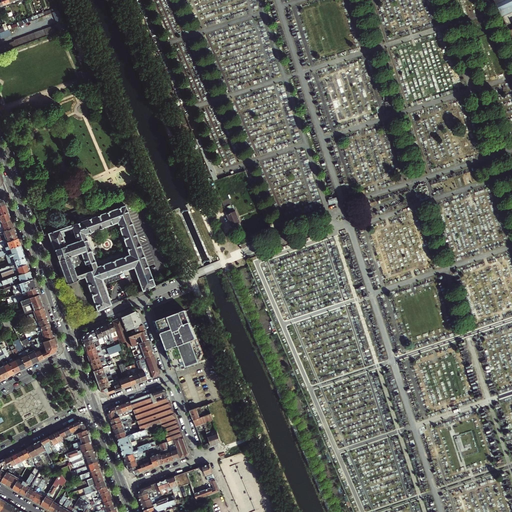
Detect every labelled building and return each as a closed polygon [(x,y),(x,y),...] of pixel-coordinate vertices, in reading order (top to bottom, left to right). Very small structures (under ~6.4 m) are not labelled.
[(511,0),(494,0),(503,18),(511,13),(511,0)] [(57,23),(62,21),(58,11),(52,13),(57,23)] [(0,52),(60,30),(57,24),(15,39),(15,41),(0,46),(0,52)] [(0,37),(2,36),(2,38),(12,34),(10,29),(4,31),(0,32),(0,37)] [(26,174),(22,176),(24,183),(26,188),(31,186),(26,174)] [(0,205),(0,214),(8,211),(5,203),(0,205)] [(102,280),(134,268),(142,291),(155,286),(125,205),(71,225),(77,241),(82,240),(92,270),(99,289),(91,292),(97,311),(111,305),(102,280)] [(0,222),(11,219),(8,211),(0,214),(0,222)] [(228,216),(232,226),(233,225),(234,229),(242,226),(236,212),(228,216)] [(11,219),(0,222),(0,231),(14,227),(11,219)] [(89,264),(91,270),(92,270),(82,240),(77,241),(71,225),(69,226),(76,243),(65,247),(58,230),(47,234),(66,284),(85,277),(84,273),(75,276),(69,258),(79,254),(84,266),(89,264)] [(0,243),(2,243),(18,237),(14,227),(0,231),(0,236),(1,239),(0,239),(0,243)] [(18,237),(2,243),(4,250),(20,244),(18,237)] [(20,244),(4,250),(0,251),(0,256),(6,255),(9,262),(25,256),(20,244)] [(0,273),(27,263),(25,256),(9,262),(8,263),(9,265),(0,268),(0,273)] [(30,271),(27,263),(0,273),(0,277),(2,277),(2,278),(14,273),(15,276),(30,271)] [(99,289),(92,270),(91,270),(84,273),(85,277),(91,292),(99,289)] [(13,285),(33,278),(30,271),(15,276),(0,281),(0,285),(1,286),(12,282),(13,285)] [(36,286),(33,278),(13,285),(16,294),(21,292),(36,286)] [(39,294),(36,286),(21,292),(16,294),(12,295),(14,300),(7,303),(8,305),(20,301),(39,294)] [(128,298),(135,295),(132,289),(125,292),(128,298)] [(20,301),(21,303),(25,313),(33,310),(43,307),(39,294),(20,301)] [(43,307),(33,310),(34,313),(33,313),(31,313),(22,316),(23,320),(28,318),(45,312),(43,307)] [(157,320),(168,351),(179,346),(186,365),(201,359),(204,354),(185,310),(178,312),(173,314),(157,320)] [(135,311),(121,317),(125,330),(128,329),(143,324),(139,312),(135,311)] [(47,317),(45,312),(28,318),(29,321),(36,319),(37,321),(47,317)] [(49,323),(47,317),(37,321),(22,327),(25,332),(36,328),(49,323)] [(121,317),(115,320),(124,342),(125,341),(129,340),(128,337),(128,336),(125,330),(121,317)] [(25,350),(9,319),(2,322),(14,345),(26,367),(32,364),(25,350)] [(124,342),(115,320),(112,321),(117,336),(120,343),(124,342)] [(112,321),(107,323),(112,338),(117,336),(112,321)] [(38,333),(51,328),(49,323),(36,328),(37,329),(30,332),(32,335),(38,333)] [(112,338),(107,323),(103,325),(110,345),(112,344),(111,343),(114,342),(113,340),(112,338)] [(128,329),(131,335),(145,330),(143,324),(128,329)] [(110,345),(103,325),(99,327),(104,341),(105,340),(107,346),(110,345)] [(81,339),(84,346),(99,341),(99,342),(98,343),(98,344),(100,344),(100,345),(105,343),(104,341),(99,327),(84,333),(81,339)] [(53,332),(51,328),(38,333),(39,336),(38,336),(38,338),(53,332)] [(145,330),(131,335),(129,336),(129,337),(128,337),(129,340),(131,345),(148,339),(145,330)] [(42,342),(55,337),(53,332),(38,338),(32,340),(34,345),(36,344),(42,342)] [(57,343),(55,337),(42,342),(44,345),(43,346),(42,345),(38,346),(39,349),(57,343)] [(148,339),(131,345),(130,346),(131,348),(135,347),(136,349),(150,344),(148,339)] [(85,350),(100,345),(100,344),(98,344),(98,343),(99,342),(99,341),(84,346),(85,350)] [(57,343),(39,349),(44,358),(55,352),(58,346),(57,343)] [(87,355),(102,350),(101,348),(106,346),(105,343),(100,345),(85,350),(87,355)] [(120,382),(119,383),(121,389),(131,386),(125,368),(126,367),(124,362),(121,355),(119,350),(122,349),(120,343),(115,345),(111,346),(107,348),(107,349),(108,350),(109,353),(109,355),(111,358),(112,361),(113,363),(114,366),(120,364),(122,369),(120,370),(122,373),(121,374),(123,378),(119,380),(119,381),(120,382)] [(20,370),(13,357),(10,358),(5,348),(3,344),(0,345),(14,373),(20,370)] [(14,373),(0,345),(0,344),(0,358),(9,376),(14,373)] [(44,358),(39,349),(38,346),(36,344),(34,345),(31,346),(32,347),(39,361),(44,358)] [(138,354),(142,352),(152,349),(150,344),(136,349),(138,354)] [(26,367),(14,345),(10,347),(14,356),(13,357),(20,370),(26,367)] [(179,346),(168,351),(174,367),(177,368),(186,365),(179,346)] [(39,361),(32,347),(25,350),(32,364),(39,361)] [(106,349),(102,350),(87,355),(89,360),(103,355),(102,352),(108,350),(107,349),(106,350),(106,349)] [(152,349),(142,352),(142,353),(143,353),(138,355),(140,360),(144,358),(154,355),(152,349)] [(129,359),(127,353),(121,355),(124,362),(129,359)] [(104,355),(103,355),(89,360),(91,366),(106,360),(111,358),(109,355),(104,357),(104,355)] [(154,355),(144,358),(152,378),(158,375),(160,372),(154,355)] [(9,376),(0,358),(0,372),(3,379),(9,376)] [(152,378),(144,358),(140,360),(139,360),(147,380),(152,378)] [(106,362),(106,360),(91,366),(93,371),(113,363),(112,361),(106,362)] [(147,380),(139,360),(136,361),(137,363),(138,367),(135,368),(140,382),(147,380)] [(93,371),(95,375),(109,370),(109,368),(114,366),(113,363),(93,371)] [(129,366),(131,370),(136,384),(140,382),(135,368),(134,365),(132,365),(131,366),(129,366)] [(136,384),(131,370),(129,371),(127,367),(126,367),(125,368),(131,386),(136,384)] [(109,370),(95,375),(96,380),(111,375),(110,373),(115,371),(114,368),(109,370)] [(111,375),(96,380),(98,385),(113,380),(112,378),(117,376),(116,373),(111,375)] [(113,380),(98,385),(100,390),(111,385),(114,384),(114,383),(119,381),(119,380),(118,378),(113,380)] [(121,389),(119,383),(114,384),(111,385),(114,392),(121,389)] [(114,392),(111,385),(100,390),(101,392),(106,395),(114,392)] [(154,393),(156,399),(163,396),(164,399),(169,397),(167,391),(163,389),(154,393)] [(190,452),(171,402),(163,405),(161,400),(157,401),(156,399),(154,393),(151,394),(159,417),(161,424),(162,424),(168,442),(171,440),(174,439),(176,444),(181,458),(188,456),(190,452)] [(151,394),(131,401),(134,410),(135,412),(136,415),(137,417),(137,418),(139,422),(142,431),(150,428),(161,424),(159,417),(151,394)] [(171,402),(169,397),(164,399),(161,400),(163,405),(171,402)] [(134,410),(131,401),(126,403),(127,407),(129,412),(134,410)] [(129,412),(127,407),(126,403),(121,405),(125,416),(126,415),(129,414),(130,414),(129,412)] [(121,405),(116,407),(118,411),(120,418),(125,416),(121,405)] [(205,409),(203,406),(190,411),(194,420),(204,417),(201,411),(205,409)] [(111,421),(117,419),(115,412),(118,411),(116,407),(112,408),(109,414),(111,421)] [(196,427),(204,424),(209,422),(214,421),(211,414),(204,417),(194,420),(196,427)] [(111,421),(113,426),(130,419),(137,417),(136,415),(130,418),(129,416),(126,417),(126,415),(125,416),(120,418),(117,419),(111,421)] [(130,419),(113,426),(115,430),(129,425),(131,424),(132,424),(131,420),(130,419)] [(80,420),(74,424),(79,433),(88,430),(86,423),(80,420)] [(222,444),(219,436),(217,429),(212,431),(209,422),(204,424),(212,447),(222,444)] [(79,433),(74,424),(69,426),(74,435),(79,433)] [(207,449),(212,447),(204,424),(196,427),(203,447),(207,449)] [(115,430),(117,435),(131,430),(129,425),(115,430)] [(74,435),(69,426),(64,429),(68,437),(74,435)] [(118,440),(121,446),(136,441),(135,438),(151,432),(150,428),(142,431),(133,434),(118,440)] [(64,429),(59,431),(63,439),(65,438),(68,437),(64,429)] [(88,430),(79,433),(74,435),(68,437),(65,438),(66,442),(71,440),(71,442),(77,440),(90,435),(88,430)] [(131,430),(117,435),(118,440),(133,434),(131,430)] [(55,434),(61,446),(64,451),(64,452),(67,451),(66,450),(64,445),(66,444),(65,442),(63,439),(59,431),(55,434)] [(50,436),(57,448),(60,454),(62,453),(62,452),(60,447),(61,446),(55,434),(50,436)] [(90,435),(77,440),(78,443),(67,447),(68,449),(69,450),(76,447),(92,441),(90,435)] [(50,436),(47,438),(52,446),(53,450),(57,448),(50,436)] [(52,446),(47,438),(42,440),(49,454),(53,452),(50,447),(52,446)] [(42,440),(34,444),(40,455),(41,457),(42,459),(45,457),(51,469),(52,470),(57,468),(54,464),(50,457),(49,454),(42,440)] [(171,448),(172,451),(175,461),(181,458),(176,444),(173,445),(171,440),(168,442),(171,448)] [(95,449),(92,441),(76,447),(77,450),(65,455),(67,459),(70,458),(95,449)] [(121,446),(122,451),(138,445),(137,443),(136,441),(121,446)] [(122,451),(125,457),(140,452),(148,449),(150,448),(153,447),(157,446),(155,441),(139,447),(138,445),(122,451)] [(167,442),(163,443),(170,462),(175,461),(172,451),(169,452),(168,449),(169,448),(167,442)] [(170,462),(163,443),(160,444),(163,451),(164,454),(162,455),(165,464),(170,462)] [(34,444),(28,448),(33,457),(38,466),(41,465),(38,458),(37,457),(40,455),(34,444)] [(165,464),(162,455),(161,452),(159,453),(158,450),(157,446),(153,447),(160,466),(165,464)] [(160,466),(153,447),(150,448),(153,455),(151,456),(152,461),(155,468),(160,466)] [(23,450),(28,459),(30,464),(31,466),(33,466),(32,465),(34,464),(31,458),(33,457),(28,448),(23,450)] [(95,449),(70,458),(71,462),(81,459),(83,458),(84,460),(97,455),(95,449)] [(26,460),(28,459),(23,450),(18,453),(25,467),(27,467),(30,467),(31,466),(30,464),(28,466),(26,460)] [(125,457),(127,463),(142,458),(147,456),(146,453),(141,455),(140,452),(125,457)] [(25,467),(18,453),(13,455),(18,464),(16,465),(17,466),(18,466),(19,468),(25,467)] [(18,464),(13,455),(5,459),(7,462),(9,466),(9,467),(10,469),(13,468),(19,468),(18,466),(17,466),(16,465),(18,464)] [(97,455),(84,460),(81,461),(76,463),(78,467),(85,464),(86,466),(100,461),(97,455)] [(127,463),(129,469),(138,466),(145,463),(152,461),(151,456),(142,459),(142,458),(127,463)] [(44,459),(50,469),(51,469),(45,457),(42,459),(43,460),(44,459)] [(87,470),(88,473),(102,468),(100,461),(86,466),(82,468),(83,472),(87,470)] [(155,468),(152,461),(145,463),(148,471),(155,468)] [(3,468),(0,473),(0,481),(2,483),(8,473),(6,472),(9,466),(7,462),(3,468)] [(145,463),(138,466),(141,473),(148,471),(145,463)] [(197,500),(221,492),(210,464),(204,466),(209,481),(211,480),(213,485),(213,484),(215,489),(212,490),(211,487),(195,493),(197,500)] [(141,473),(138,466),(129,469),(130,472),(136,475),(141,473)] [(20,493),(32,473),(34,469),(30,467),(27,467),(23,474),(25,475),(23,477),(25,478),(24,479),(23,480),(24,481),(23,483),(19,481),(14,490),(20,493)] [(89,477),(90,479),(104,474),(102,468),(88,473),(81,476),(82,479),(89,477)] [(2,483),(7,485),(13,475),(14,472),(15,471),(13,469),(10,473),(8,472),(8,473),(2,483)] [(179,475),(183,486),(191,483),(187,472),(179,475)] [(20,493),(26,496),(30,489),(36,478),(37,477),(32,473),(20,493)] [(61,490),(65,484),(66,481),(61,473),(54,485),(42,506),(49,510),(54,502),(55,500),(50,497),(52,494),(53,495),(58,487),(61,490)] [(104,474),(90,479),(89,479),(91,486),(107,480),(104,474)] [(13,475),(7,485),(14,490),(19,481),(20,479),(13,475)] [(183,497),(179,487),(176,476),(169,479),(173,491),(174,493),(178,491),(181,498),(183,497)] [(34,501),(38,504),(45,491),(44,490),(50,479),(48,477),(46,480),(34,501)] [(26,496),(29,499),(37,487),(35,486),(39,480),(36,478),(30,489),(26,496)] [(38,487),(37,487),(29,499),(34,501),(46,480),(43,478),(38,487)] [(173,491),(169,479),(164,481),(168,493),(173,491)] [(107,480),(91,486),(82,490),(83,493),(87,491),(87,492),(93,490),(94,492),(109,487),(107,480)] [(163,495),(168,493),(164,481),(158,483),(163,495)] [(154,491),(139,497),(141,503),(153,499),(163,495),(158,483),(152,485),(154,491)] [(38,504),(42,506),(54,485),(51,484),(46,492),(45,491),(38,504)] [(138,494),(139,497),(154,491),(152,485),(141,489),(138,494)] [(109,487),(94,492),(85,495),(87,497),(91,503),(93,505),(96,504),(95,503),(96,503),(96,501),(95,502),(94,499),(93,497),(98,496),(110,491),(109,487)] [(95,502),(96,501),(112,495),(110,491),(98,496),(98,498),(94,499),(95,502)] [(49,510),(52,511),(53,511),(62,498),(62,497),(63,497),(60,495),(59,498),(56,503),(54,502),(49,510)] [(80,508),(87,497),(85,495),(81,497),(76,506),(80,508)] [(112,495),(96,501),(96,503),(95,503),(96,504),(100,503),(101,505),(114,500),(112,495)] [(153,499),(141,503),(145,511),(176,500),(176,499),(175,495),(154,503),(153,499)] [(53,511),(60,511),(66,502),(63,501),(65,499),(62,497),(62,498),(53,511)] [(91,503),(87,497),(80,508),(85,511),(87,507),(89,509),(93,508),(89,504),(91,503)] [(114,500),(101,505),(94,507),(95,510),(91,511),(95,511),(96,511),(115,505),(114,500)] [(145,511),(144,511),(164,511),(166,511),(167,511),(166,508),(177,504),(176,500),(145,511)] [(60,511),(66,511),(70,506),(71,503),(72,502),(70,501),(68,504),(66,502),(60,511)] [(6,502),(0,511),(9,511),(13,506),(6,502)]
